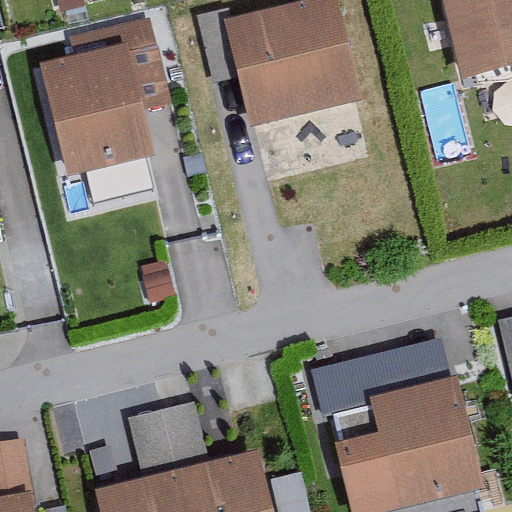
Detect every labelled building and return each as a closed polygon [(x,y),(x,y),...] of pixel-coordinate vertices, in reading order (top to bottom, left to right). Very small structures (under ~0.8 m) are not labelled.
[(511,0),(448,0),(474,95),(511,84),(511,0)] [(369,111),(344,8),(233,34),(258,137),(369,111)] [(176,109),(161,56),(136,63),(133,55),(43,80),(75,191),(161,166),(148,117),(176,109)] [(443,511),(485,502),(459,394),(371,416),(395,511),(443,511)] [(278,511),(265,466),(109,511),(278,511)]
